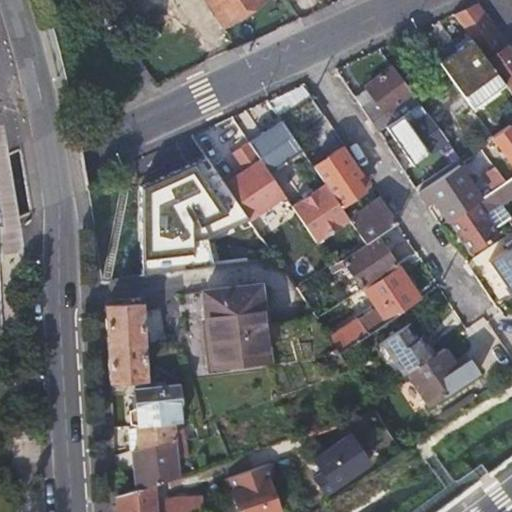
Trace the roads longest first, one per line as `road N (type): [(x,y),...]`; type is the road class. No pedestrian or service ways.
road 1 (secondary): [(13,0),(59,199),(71,511)]
road 2 (residential): [(304,49),(474,311)]
road 3 (secondary): [(304,49),(132,129)]
road 4 (secondary): [(0,190),(132,129)]
